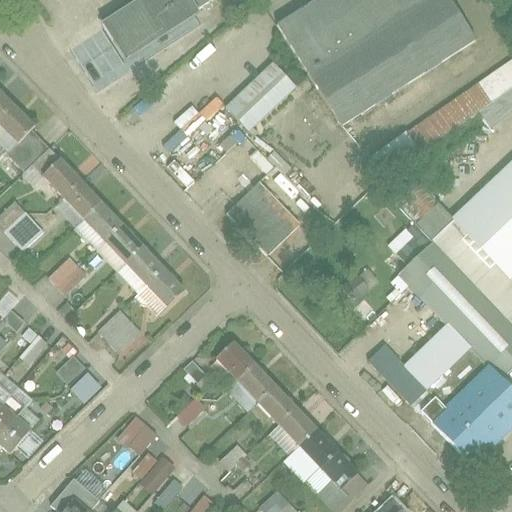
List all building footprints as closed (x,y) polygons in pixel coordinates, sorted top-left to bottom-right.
[(117,0),(97,12),(120,49),(184,10),(177,0),(117,0)] [(290,0),(268,15),(337,121),(468,36),(444,0),(290,0)] [(249,135),(296,88),(271,63),(224,110),(249,135)] [(511,66),(366,152),(380,176),(481,117),(487,128),(511,113),(511,66)] [(26,117),(0,91),(0,129),(7,136),(26,117)] [(378,335),(362,351),(465,456),(511,409),(511,386),(492,366),(511,346),(511,280),(501,269),(511,258),(511,149),(393,265),(443,315),(399,357),(378,335)] [(178,283),(54,150),(34,168),(158,302),(178,283)] [(294,216),(253,172),(217,206),(258,249),(294,216)] [(0,216),(0,230),(23,253),(43,233),(13,203),(0,216)] [(64,298),(86,277),(68,259),(46,281),(64,298)] [(97,334),(121,358),(143,336),(118,312),(97,334)] [(352,465),(226,333),(207,352),(333,484),(352,465)] [(67,386),(85,370),(74,358),(56,374),(67,386)] [(170,411),(187,428),(203,412),(187,395),(170,411)] [(0,448),(2,450),(24,424),(0,402),(0,448)] [(141,459),(157,435),(132,418),(116,442),(141,459)] [(237,448),(220,464),(228,472),(245,457),(237,448)] [(149,453),(132,474),(142,482),(136,489),(164,510),(181,488),(168,478),(173,471),(149,453)] [(34,511),(92,511),(53,478),(28,506),(34,511)] [(397,511),(383,496),(366,511),(397,511)] [(206,511),(213,506),(205,498),(190,511),(206,511)]
